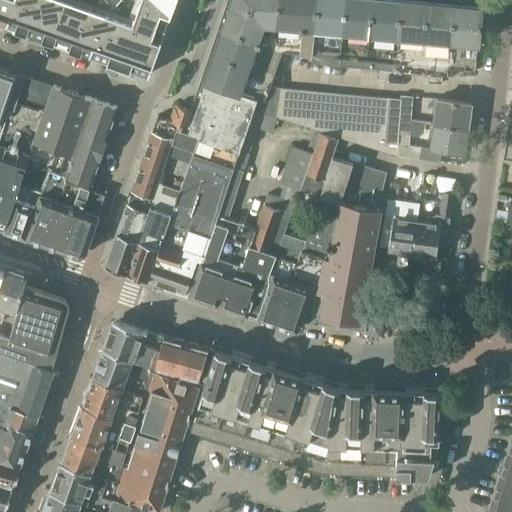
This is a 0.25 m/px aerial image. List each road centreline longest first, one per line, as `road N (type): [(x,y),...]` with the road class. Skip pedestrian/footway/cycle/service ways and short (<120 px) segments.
road 1 (unclassified): [(472,353),(319,351),(85,278)]
road 2 (residential): [(472,353),(470,278),(507,0)]
road 3 (residential): [(85,278),(147,92)]
road 4 (residential): [(147,92),(0,46)]
